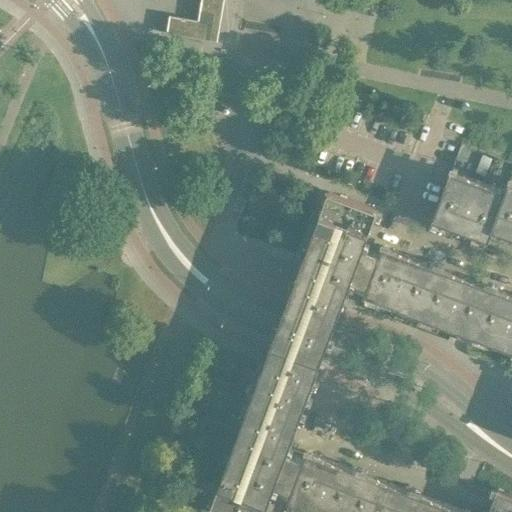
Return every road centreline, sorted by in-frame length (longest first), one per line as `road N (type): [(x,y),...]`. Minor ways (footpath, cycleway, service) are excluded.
road 1 (tertiary): [(50,0),(100,71),(133,200),(153,242),(183,277),(243,318),(362,367),(485,439)]
road 2 (tertiary): [(485,439),(438,383),(370,345),(249,296),(196,260),(151,193),(119,74),(82,0)]
road 3 (residential): [(511,270),(395,224)]
